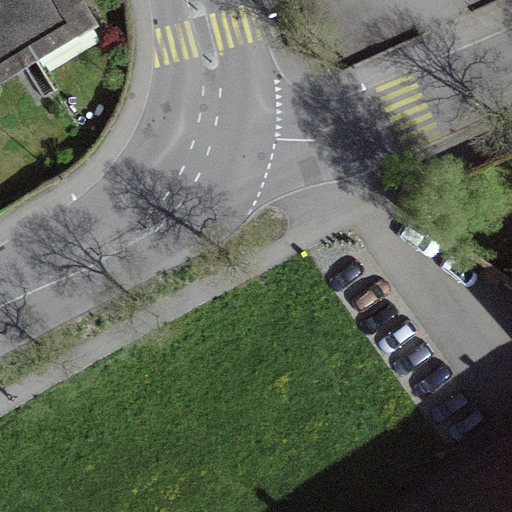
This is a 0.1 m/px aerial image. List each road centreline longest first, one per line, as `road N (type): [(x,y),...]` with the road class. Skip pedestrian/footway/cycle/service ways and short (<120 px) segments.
road 1 (residential): [(511,71),(407,115),(315,141),(208,133)]
road 2 (tertiary): [(0,309),(171,205),(208,133)]
road 3 (tertiary): [(208,133),(214,86),(191,0)]
